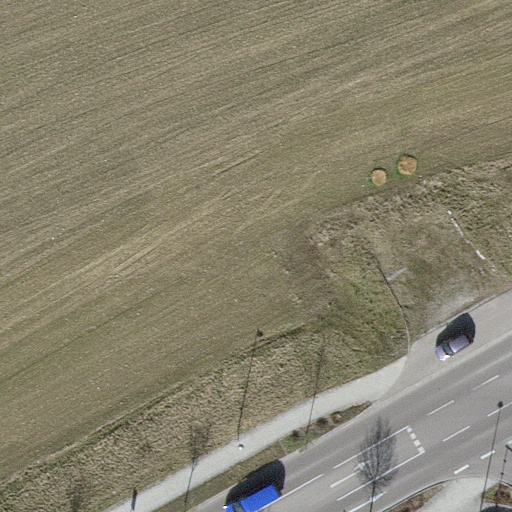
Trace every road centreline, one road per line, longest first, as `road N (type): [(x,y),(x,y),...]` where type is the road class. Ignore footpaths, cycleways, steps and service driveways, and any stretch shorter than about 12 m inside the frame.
road 1 (primary): [(289,511),(511,388)]
road 2 (track): [(415,214),(511,388)]
